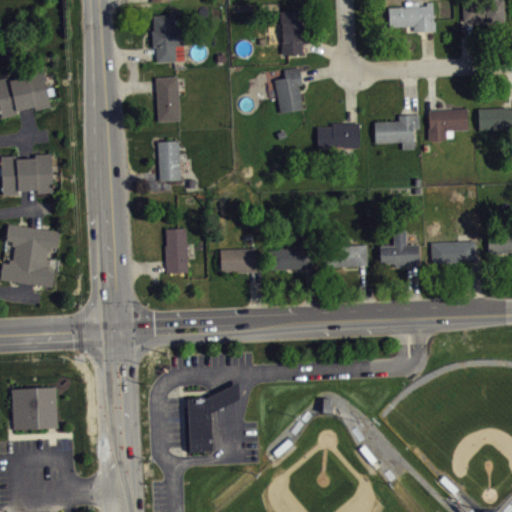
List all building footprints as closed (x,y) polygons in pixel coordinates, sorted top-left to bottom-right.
[(388,5),(426,3),(426,0),(432,0),(433,29),(426,29),(405,30),(405,24),(389,24),(388,5)] [(461,0),(502,0),(503,19),(486,20),(486,18),(468,19),(462,19),(461,0)] [(280,9),(301,8),(302,44),(303,51),(282,52),(280,9)] [(153,13),(153,27),(151,28),(152,45),(156,45),(156,51),(156,59),(176,58),(175,43),(184,42),(183,26),(174,26),(173,12),(153,13)] [(274,77),(285,76),(284,68),(299,65),(301,74),(302,82),(298,83),(302,107),(279,111),(274,77)] [(0,76),(0,111),(1,116),(17,112),(17,110),(16,108),(25,106),(34,104),(35,106),(35,108),(50,104),(42,67),(26,71),(26,72),(26,74),(19,76),(8,78),(7,76),(7,75),(0,76)] [(156,75),(156,82),(158,119),(179,118),(177,74),(156,75)] [(477,106),(507,105),(507,106),(511,106),(511,126),(478,127),(477,106)] [(427,108),(431,108),(466,107),(467,127),(446,128),(446,138),(428,138),(427,108)] [(373,119),(398,119),(398,113),(411,112),(418,112),(418,126),(413,127),(413,147),(401,147),(401,139),(373,140),(373,119)] [(331,121),(352,120),(359,120),(359,146),(331,147),(317,147),(317,124),(331,124),(331,121)] [(157,139),(159,173),(159,178),(179,176),(177,138),(157,139)] [(0,173),(0,153),(17,153),(17,155),(17,157),(25,156),(34,156),(34,154),(34,152),(51,151),(53,191),(37,191),(36,190),(36,188),(27,189),(19,189),(19,191),(19,192),(1,193),(0,173)] [(7,222),(19,224),(33,226),(47,227),(59,229),(57,246),(52,245),(51,251),(47,250),(45,262),(48,262),(47,267),(53,268),(51,285),(40,283),(25,281),(10,279),(0,277),(0,269),(1,261),(8,262),(9,258),(11,259),(13,245),(11,244),(11,240),(5,239),(7,222)] [(165,227),(185,226),(188,270),(165,271),(165,264),(164,244),(166,244),(165,227)] [(378,243),(393,243),(392,228),(404,227),(405,242),(417,242),(418,259),(419,263),(412,264),(394,265),(394,260),(379,261),(378,243)] [(486,231),(511,229),(511,255),(510,250),(487,251),(486,231)] [(430,240),(474,238),(475,260),(470,260),(430,261),(430,240)] [(324,243),(365,242),(366,262),(360,262),(325,264),(324,243)] [(268,246),(313,244),(313,266),(309,266),(269,268),(268,246)] [(219,247),(255,246),(256,268),(252,269),(220,270),(219,247)] [(346,272),(370,271),(369,249),(345,250),(346,272)] [(185,396),(206,396),(237,380),(237,396),(209,412),(211,449),(187,450),(185,396)] [(10,387),(55,386),(56,426),(12,428),(10,387)] [(322,395),(332,396),(331,409),(321,409),(322,395)]
